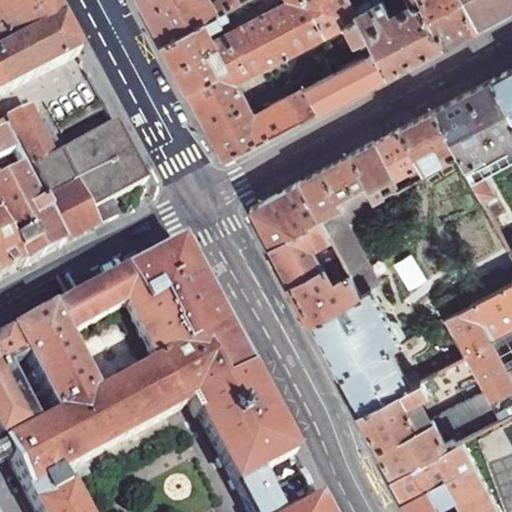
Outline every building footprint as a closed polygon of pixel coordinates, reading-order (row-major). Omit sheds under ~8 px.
[(0,0),(0,55),(63,23),(49,0),(0,0)] [(138,0),(145,12),(147,16),(161,43),(222,10),(217,0),(216,0),(138,0)] [(241,0),(222,10),(161,43),(164,49),(184,86),(195,107),(213,142),(224,163),(302,121),(290,97),(289,96),(253,115),(237,83),(326,35),(307,0),(286,0),(287,1),(213,41),(209,31),(222,23),(221,20),(238,11),(241,17),(250,12),(244,0),(241,0)] [(217,0),(222,10),(241,0),(217,0)] [(374,51),(387,75),(395,70),(442,45),(420,4),(412,8),(390,19),(380,0),(354,14),(346,0),(307,0),(326,35),(344,25),(352,40),(365,33),(374,51)] [(420,4),(442,45),(470,30),(477,26),(461,0),(407,0),(412,8),(420,4)] [(511,0),(461,0),(477,26),(485,22),(511,7),(511,0)] [(0,55),(0,96),(79,55),(63,23),(0,55)] [(361,57),(374,51),(365,33),(352,40),(361,57)] [(290,97),(302,121),(348,96),(387,75),(374,51),(361,57),(290,97)] [(491,82),(511,119),(511,70),(511,71),(491,82)] [(435,111),(460,157),(493,218),(506,211),(479,163),(511,144),(511,119),(491,82),(442,107),(435,111)] [(39,208),(61,249),(95,231),(98,229),(91,214),(110,205),(111,206),(147,187),(115,126),(60,156),(43,124),(36,128),(26,110),(5,121),(5,122),(16,141),(18,140),(50,201),(39,208)] [(401,129),(426,175),(460,157),(435,111),(407,126),(401,129)] [(0,124),(0,133),(1,136),(39,208),(50,201),(18,140),(16,141),(5,122),(0,124)] [(383,139),(376,143),(396,178),(413,169),(418,179),(426,175),(401,129),(383,139)] [(0,137),(0,230),(20,270),(61,249),(39,208),(1,136),(0,137)] [(366,184),(376,201),(386,196),(381,186),(390,182),(396,191),(401,188),(396,178),(376,143),(357,153),(351,156),(366,184)] [(312,201),(321,217),(344,205),(340,197),(366,184),(351,156),(309,178),(302,182),(312,201)] [(260,227),(271,247),(309,226),(300,209),(312,201),(302,182),(285,191),(250,210),(260,227)] [(322,219),(331,237),(339,252),(346,249),(347,247),(341,236),(351,231),(345,218),(376,201),(366,184),(340,197),(344,205),(321,217),(322,219)] [(91,214),(98,229),(118,219),(111,206),(110,205),(91,214)] [(274,254),(290,285),(324,268),(313,247),(331,237),(322,219),(309,226),(271,247),(274,254)] [(0,281),(20,270),(0,230),(0,281)] [(303,511),(280,511),(261,477),(294,460),(180,248),(128,275),(0,341),(0,448),(1,450),(7,462),(34,511),(321,511),(318,505),(303,511)] [(301,304),(311,324),(362,297),(361,296),(351,276),(334,286),(324,268),(290,285),(301,304)] [(476,371),(486,390),(492,400),(511,389),(511,391),(511,285),(448,321),(469,359),(476,371)] [(326,352),(340,378),(392,351),(409,341),(399,325),(393,321),(391,322),(373,290),(361,296),(362,297),(311,324),(326,352)] [(350,396),(359,415),(411,389),(392,351),(340,378),(350,396)] [(419,404),(411,389),(359,415),(364,423),(380,454),(392,478),(462,439),(501,418),(492,400),(486,390),(436,417),(436,418),(425,424),(416,406),(419,404)] [(465,511),(501,511),(462,439),(392,478),(398,487),(401,493),(404,499),(447,477),(465,511)] [(465,511),(447,477),(404,499),(410,511),(465,511)]
